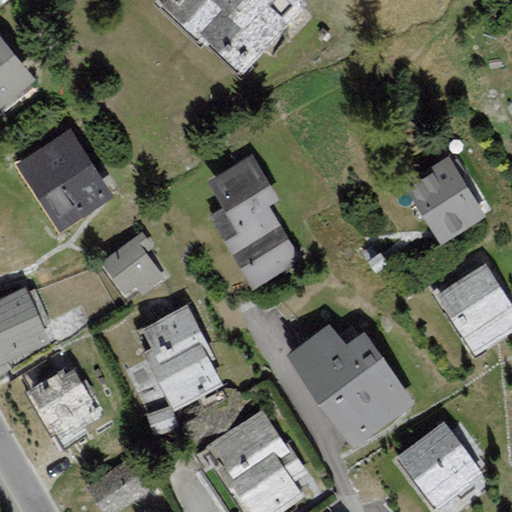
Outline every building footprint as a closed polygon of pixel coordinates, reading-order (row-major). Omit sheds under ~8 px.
[(291,0),(158,0),(152,6),(235,82),(284,30),(292,43),(313,22),(291,0)] [(0,115),(33,89),(0,49),(0,115)] [(108,198),(70,133),(12,166),(50,232),(108,198)] [(481,217),(447,159),(398,187),(432,246),(481,217)] [(245,161),(202,185),(216,214),(203,221),(245,293),(297,267),(261,210),(269,205),(245,161)] [(139,237),(96,264),(126,307),(162,282),(143,259),(152,252),(139,237)] [(511,335),(511,314),(479,266),(431,299),(474,361),(511,335)] [(20,290),(0,298),(0,364),(43,349),(37,337),(49,331),(32,291),(22,295),(20,290)] [(181,308),(134,332),(144,351),(135,356),(143,371),(163,410),(141,419),(149,439),(175,431),(168,414),(218,388),(204,366),(212,360),(206,346),(201,348),(181,308)] [(325,327),(279,355),(338,453),(409,408),(357,334),(338,346),(325,327)] [(31,428),(56,472),(101,447),(76,403),(31,428)] [(260,412),(193,457),(227,511),(284,511),(301,500),(290,486),(305,476),(260,412)] [(441,424),(390,459),(427,511),(462,511),(491,491),(441,424)] [(83,490),(96,511),(117,511),(141,496),(121,465),(83,490)]
